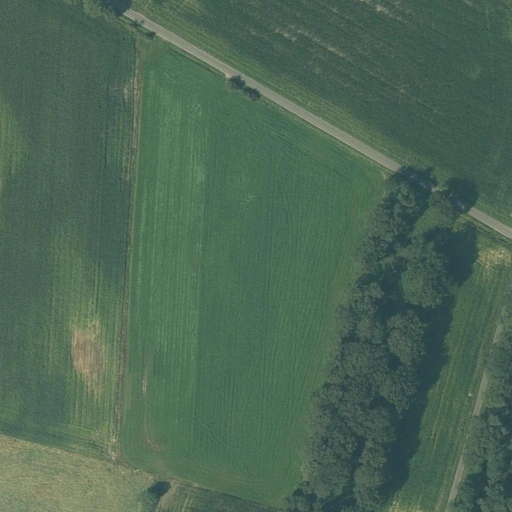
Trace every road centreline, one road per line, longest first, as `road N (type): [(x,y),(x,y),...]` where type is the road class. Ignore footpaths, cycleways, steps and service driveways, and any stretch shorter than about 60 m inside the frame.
road 1 (unclassified): [(511,233),(104,0)]
road 2 (unclassified): [(447,511),(511,287)]
